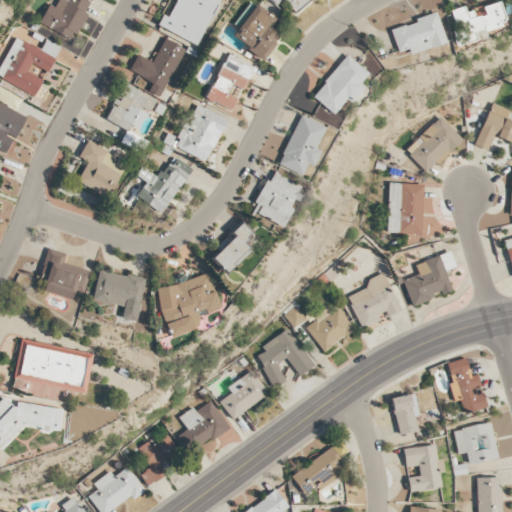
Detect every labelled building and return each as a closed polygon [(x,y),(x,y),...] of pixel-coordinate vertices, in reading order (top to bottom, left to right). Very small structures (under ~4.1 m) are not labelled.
[(91,2),(87,0),(59,0),(55,8),(49,4),(38,23),(71,40),(91,2)] [(218,0),(175,0),(167,17),(162,14),(157,25),(197,45),(218,0)] [(485,38),(483,31),(505,26),(499,2),(465,11),(463,6),(449,10),(453,27),(450,28),(455,46),(485,38)] [(409,54),(445,43),(436,14),(390,28),(397,52),(407,49),(409,54)] [(0,78),(34,95),(42,79),(27,71),(31,63),(48,72),(60,47),(46,40),(41,50),(15,37),(0,66),(0,78)] [(136,55),(128,71),(152,82),(147,91),(159,97),(184,48),(164,38),(152,62),(136,55)] [(253,66),(226,54),(206,99),(230,110),(236,97),(227,93),(231,84),(243,90),(253,66)] [(368,73),(346,55),(312,96),(333,114),(345,100),(349,103),(363,86),(360,83),(368,73)] [(156,99),(123,82),(104,119),(127,131),(130,125),(138,129),(147,112),(149,113),(156,99)] [(21,98),(0,88),(0,101),(16,109),(21,98)] [(509,110),(491,103),(474,145),(488,151),(494,136),(509,142),(511,134),(511,121),(505,118),(509,110)] [(25,116),(0,104),(0,148),(5,151),(11,138),(15,139),(25,116)] [(226,119),(194,104),(173,147),(205,163),(226,119)] [(277,165),(301,175),(306,164),(312,166),(319,150),(315,148),(325,127),(299,115),(277,165)] [(418,137),(422,141),(408,155),(425,173),(461,140),(440,116),(418,137)] [(76,182),(107,198),(123,166),(111,161),(114,155),(86,141),(80,153),(88,157),(76,182)] [(135,198),(162,214),(191,168),(172,156),(159,177),(141,166),(135,176),(145,182),(135,198)] [(281,227),(301,187),(271,171),(254,202),(260,206),(256,214),(281,227)] [(386,232),(420,234),(421,213),(431,214),(431,201),(422,200),(423,184),(388,182),(386,232)] [(250,251),(242,244),(252,234),(241,222),(215,247),(218,251),(211,258),(226,274),(250,251)] [(42,291),(71,299),(73,291),(81,293),(87,271),(63,264),(65,254),(47,248),(38,279),(45,281),(42,291)] [(445,270),(455,267),(450,252),(414,263),(418,275),(402,280),(410,304),(451,292),(445,270)] [(144,279),(98,269),(92,300),(123,306),(121,318),(136,321),(144,279)] [(347,296),(360,326),(386,315),(386,316),(399,310),(383,272),(365,280),(368,287),(347,296)] [(169,337),(199,327),(195,316),(219,308),(207,273),(154,290),(169,337)] [(353,331),(336,304),(304,325),(321,352),(353,331)] [(298,376),(313,366),(289,330),(252,354),(274,387),(285,380),(275,364),(286,357),(298,376)] [(486,407),(482,392),(475,394),(474,386),(479,385),(476,374),(469,376),(465,358),(446,363),(451,382),(448,383),(453,401),(458,399),(462,413),(486,407)] [(219,400),(229,418),(267,396),(253,371),(226,385),(231,393),(219,400)] [(397,434),(417,430),(414,416),(418,415),(413,393),(389,398),(397,434)] [(63,409),(19,402),(14,407),(3,396),(0,399),(0,447),(2,448),(24,425),(59,431),(63,409)] [(193,407),(178,417),(186,429),(178,435),(189,452),(227,427),(210,401),(195,411),(193,407)] [(497,459),(491,423),(453,429),(458,454),(466,453),(468,464),(497,459)] [(138,448),(149,468),(140,473),(146,485),(166,475),(161,466),(179,456),(167,435),(151,444),(149,441),(138,448)] [(409,491),(441,488),(439,472),(443,471),(442,460),(437,461),(434,444),(402,448),(405,467),(417,465),(418,476),(407,477),(409,491)] [(318,489),(344,472),(337,462),(340,459),(332,447),(290,475),(302,494),(316,486),(318,489)] [(107,511),(131,496),(132,499),(144,491),(128,467),(114,476),(110,471),(93,483),(97,489),(87,496),(98,511),(107,511)] [(476,477),(476,511),(501,511),(501,477),(476,477)] [(280,511),(287,507),(275,489),(241,511),(280,511)] [(84,511),(74,496),(61,505),(65,511),(63,511),(84,511)]
